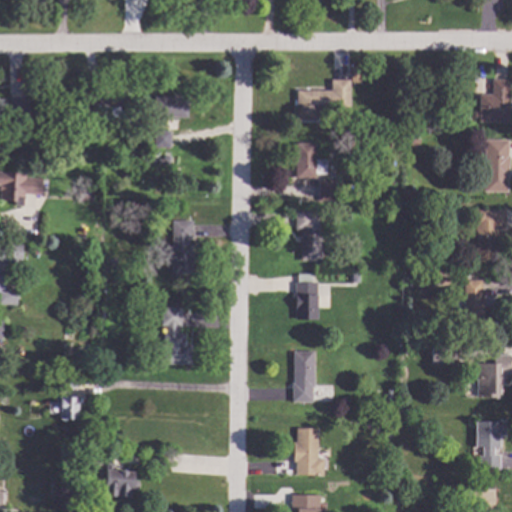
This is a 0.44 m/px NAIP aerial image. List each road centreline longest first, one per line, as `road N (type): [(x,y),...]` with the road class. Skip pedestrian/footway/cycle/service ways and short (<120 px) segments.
road 1 (residential): [(511,39),(0,44)]
road 2 (residential): [(239,39),(235,511)]
